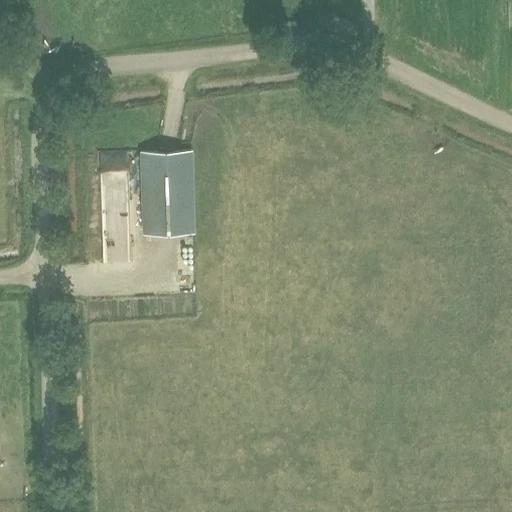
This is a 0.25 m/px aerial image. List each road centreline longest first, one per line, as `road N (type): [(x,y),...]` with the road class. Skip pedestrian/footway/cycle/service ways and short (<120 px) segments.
road 1 (track): [(511,121),(323,43),(96,65),(54,89),(37,123),(42,276)]
road 2 (track): [(42,276),(51,511)]
